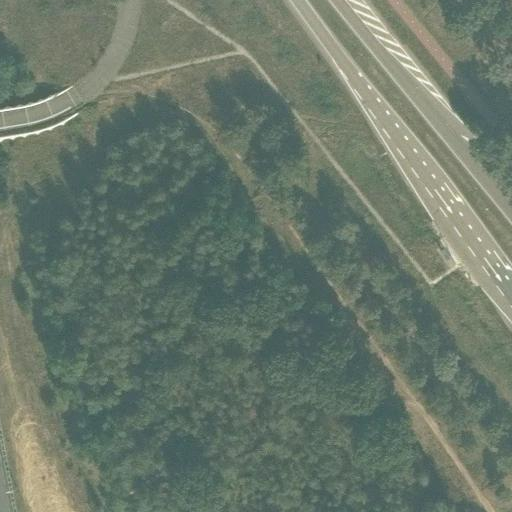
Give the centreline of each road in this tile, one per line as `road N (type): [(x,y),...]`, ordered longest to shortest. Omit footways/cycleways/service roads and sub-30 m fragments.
road 1 (secondary): [(297,0),(511,295)]
road 2 (secondary): [(511,200),(349,0)]
